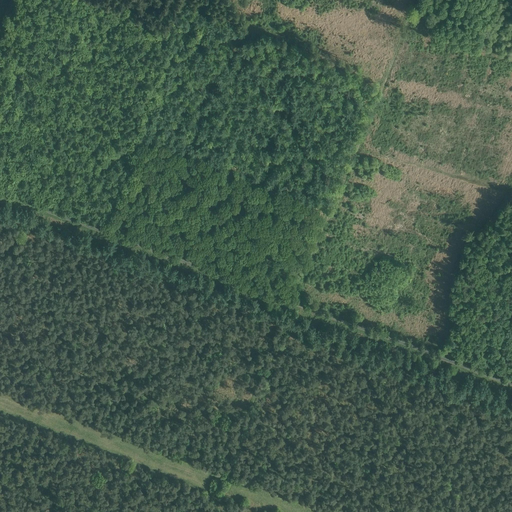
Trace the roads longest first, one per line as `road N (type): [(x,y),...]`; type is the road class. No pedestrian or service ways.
road 1 (track): [(290,296),(410,0)]
road 2 (track): [(290,296),(0,187)]
road 3 (track): [(511,381),(290,296)]
